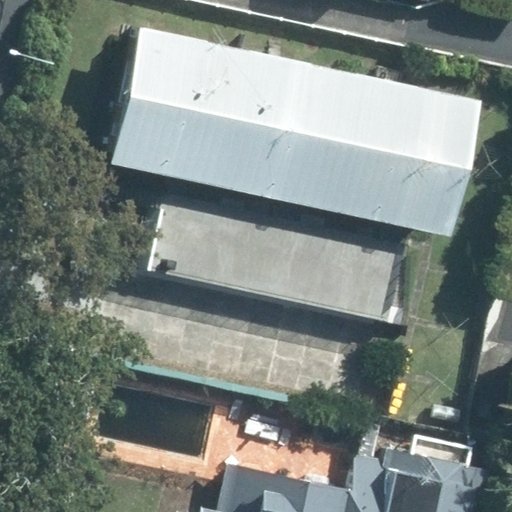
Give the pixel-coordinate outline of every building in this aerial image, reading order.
[(121,15),(91,154),(148,165),(178,27),(121,15)] [(178,27),(148,165),(205,177),(234,39),(178,27)] [(234,39),(205,177),(262,189),(291,51),(234,39)] [(291,51),(262,189),(319,201),(348,63),(291,51)] [(348,63),(319,201),(375,213),(405,75),(348,63)] [(405,75),(375,213),(432,225),(461,87),(405,75)] [(470,511),(481,463),(379,441),(376,453),(348,447),(341,480),(221,454),(210,504),(191,500),(188,511),(470,511)]
